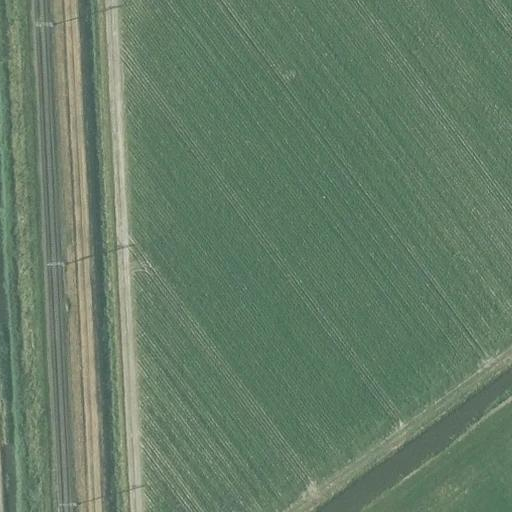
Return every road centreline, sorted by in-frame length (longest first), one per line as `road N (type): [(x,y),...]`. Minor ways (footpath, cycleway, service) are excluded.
road 1 (track): [(151,0),(177,511)]
road 2 (track): [(91,511),(68,0)]
road 3 (track): [(289,511),(511,348)]
